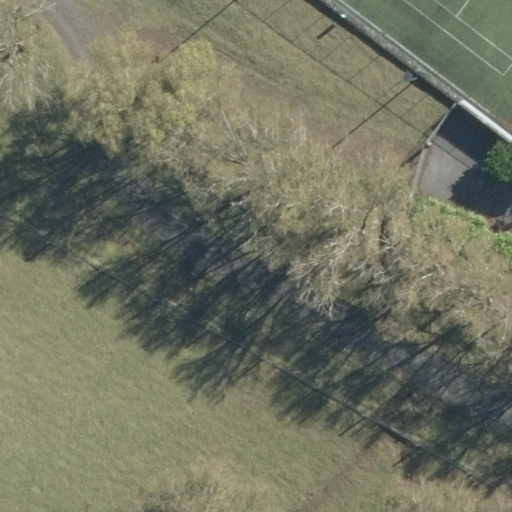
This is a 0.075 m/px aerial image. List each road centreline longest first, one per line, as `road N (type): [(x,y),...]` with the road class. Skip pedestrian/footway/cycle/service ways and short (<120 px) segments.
road 1 (track): [(0,128),(511,441)]
road 2 (track): [(38,0),(266,121),(511,189)]
